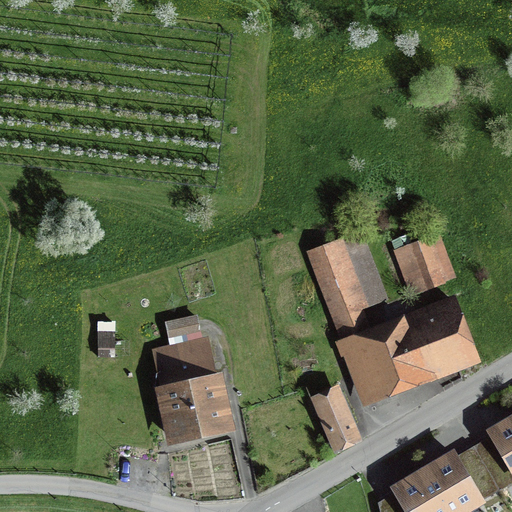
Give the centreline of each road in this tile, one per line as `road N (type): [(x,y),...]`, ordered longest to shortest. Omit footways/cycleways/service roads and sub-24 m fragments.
road 1 (unclassified): [(272,511),(511,371)]
road 2 (residential): [(0,491),(87,494),(168,511)]
